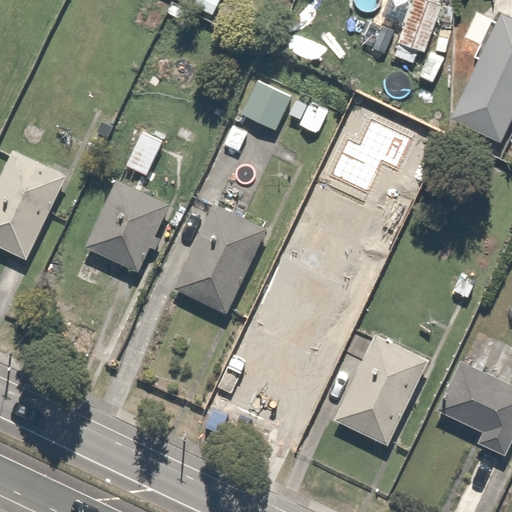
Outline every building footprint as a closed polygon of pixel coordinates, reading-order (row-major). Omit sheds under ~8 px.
[(229,0),(191,0),(190,3),(219,19),(229,0)] [(295,0),(289,19),(344,38),(355,7),(347,4),(348,0),(295,0)] [(453,7),(435,0),(415,0),(393,54),(428,68),(453,7)] [(511,13),(505,10),(454,116),(504,140),(511,123),(511,13)] [(292,97),(254,78),(235,118),(272,136),(292,97)] [(318,135),(332,110),(311,98),(307,105),(295,99),(285,117),(318,135)] [(95,160),(112,124),(100,118),(83,154),(95,160)] [(165,144),(144,132),(125,165),(146,177),(165,144)] [(0,241),(30,256),(70,173),(18,148),(0,184),(0,241)] [(143,271),(175,204),(122,179),(90,246),(143,271)] [(382,276),(411,220),(365,197),(337,252),(382,276)] [(231,312),(270,226),(217,202),(178,287),(231,312)] [(480,283),(462,274),(451,294),(469,303),(480,283)] [(299,389),(342,308),(286,279),(244,361),(299,389)] [(390,444),(432,359),(377,332),(335,417),(390,444)] [(511,449),(511,381),(464,360),(441,408),(487,429),(482,441),(510,454),(511,449)]
